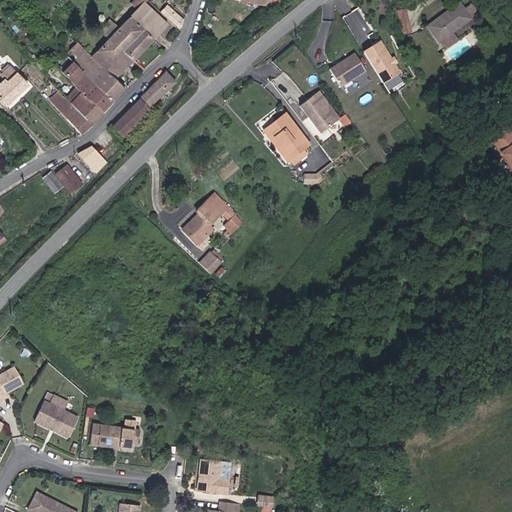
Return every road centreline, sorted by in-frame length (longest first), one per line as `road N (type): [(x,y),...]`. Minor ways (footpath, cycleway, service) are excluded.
road 1 (tertiary): [(213,89),(0,302)]
road 2 (residential): [(176,49),(99,131),(0,189)]
road 3 (residential): [(170,511),(167,481),(79,471),(38,456),(15,464),(0,495)]
road 4 (unknown): [(246,60),(320,157),(308,175)]
road 5 (tertiary): [(320,0),(213,89)]
road 6 (unknown): [(148,151),(161,214),(201,262)]
